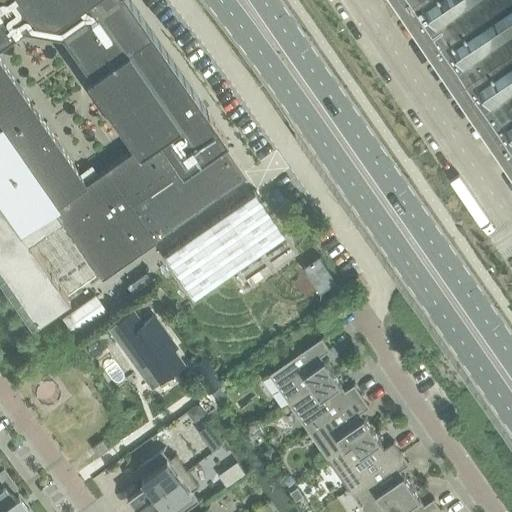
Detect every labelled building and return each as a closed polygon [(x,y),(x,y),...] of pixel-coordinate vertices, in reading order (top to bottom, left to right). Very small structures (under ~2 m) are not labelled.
[(0,0),(0,271),(35,322),(68,299),(28,239),(60,217),(100,275),(167,229),(176,223),(244,175),(245,175),(239,167),(184,86),(187,84),(129,0),(0,0)] [(511,0),(396,0),(406,13),(490,138),(511,169),(511,0)] [(193,296),(252,255),(283,234),(253,191),(164,253),(193,296)] [(319,254),(302,266),(321,292),(337,281),(319,254)] [(95,294),(61,317),(73,334),(106,311),(95,294)] [(132,311),(112,325),(122,340),(118,342),(151,387),(159,382),(163,378),(179,367),(183,364),(169,345),(173,343),(153,316),(142,324),(132,311)] [(270,374),(290,403),(333,372),(322,355),(331,349),(322,337),(270,374)] [(224,382),(205,355),(189,366),(209,393),(224,382)] [(345,390),(333,372),(290,403),(310,431),(362,395),(355,383),(345,390)] [(214,391),(223,403),(232,397),(223,385),(214,391)] [(370,406),(362,395),(310,431),(329,460),(373,430),(361,412),(370,406)] [(197,404),(187,411),(192,418),(197,419),(204,414),(197,404)] [(260,425),(249,431),(254,439),(264,432),(260,425)] [(385,447),(373,430),(329,460),(349,489),(402,452),(394,441),(385,447)] [(103,439),(93,447),(94,448),(97,453),(99,455),(110,447),(103,439)] [(267,449),(267,453),(270,459),(278,453),(273,445),(267,449)] [(129,495),(137,506),(187,469),(176,453),(169,458),(162,448),(135,469),(145,483),(129,495)] [(410,463),(402,452),(349,489),(365,511),(376,511),(413,487),(401,470),(410,463)] [(238,460),(219,474),(227,486),(246,472),(238,460)] [(0,511),(25,511),(12,493),(18,488),(4,468),(0,471),(0,511)] [(199,485),(187,469),(137,506),(140,511),(152,511),(162,505),(166,511),(182,511),(200,499),(193,490),(199,485)] [(288,475),(284,479),(289,485),(296,480),(293,475),(288,475)] [(298,487),(291,491),(297,499),(303,495),(298,487)] [(425,504),(413,487),(376,511),(437,511),(442,509),(434,498),(425,504)] [(274,511),(269,503),(259,510),(260,511),(274,511)]
